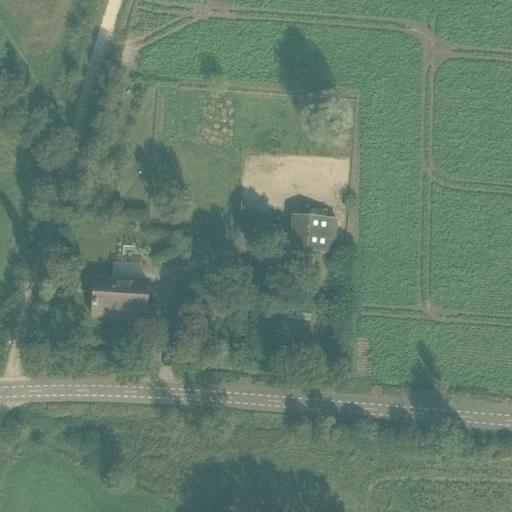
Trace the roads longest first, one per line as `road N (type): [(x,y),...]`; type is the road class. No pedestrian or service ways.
road 1 (tertiary): [(0,392),(170,394),(511,422)]
road 2 (track): [(110,0),(0,413)]
